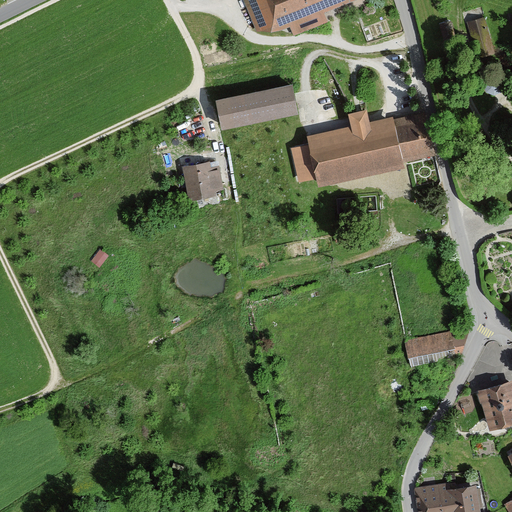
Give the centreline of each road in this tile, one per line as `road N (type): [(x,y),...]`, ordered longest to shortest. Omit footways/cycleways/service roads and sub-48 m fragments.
road 1 (unclassified): [(401,0),(458,228),(476,289),(494,316)]
road 2 (track): [(167,0),(197,61),(191,91),(0,183)]
road 3 (track): [(190,329),(270,286),(458,228)]
road 4 (track): [(412,40),(373,49),(257,39),(226,4),(201,0)]
road 5 (unclassified): [(494,316),(409,477),(409,511)]
road 6 (track): [(289,179),(227,161),(216,150),(197,84)]
road 7 (track): [(0,251),(60,383)]
